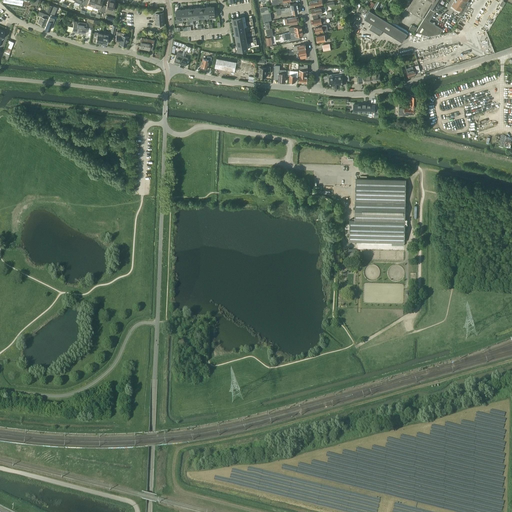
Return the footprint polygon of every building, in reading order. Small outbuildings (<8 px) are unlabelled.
[(100,4),(101,0),(94,0),(93,7),(98,9),(100,4)] [(111,13),(114,0),(112,0),(107,0),(106,6),(105,11),(111,13)] [(412,0),(407,9),(410,11),(422,18),(433,0),(412,0)] [(438,3),(440,0),(434,0),(430,7),(436,11),(444,6),(438,3)] [(454,0),(452,5),(460,10),(458,13),(461,15),(469,2),(466,0),(454,0)] [(297,3),(290,4),(291,7),(280,9),(280,11),(298,8),(297,3)] [(260,8),(261,14),(269,13),(267,6),(260,8)] [(442,29),(429,21),(435,12),(430,9),(415,32),(415,34),(420,36),(421,34),(429,36),(440,34),(442,29)] [(407,33),(369,10),(364,18),(372,23),(369,28),(380,35),(383,30),(402,42),(407,33)] [(48,15),(39,11),(37,15),(40,16),(37,23),(44,25),(48,15)] [(163,12),(155,13),(156,25),(164,24),(163,12)] [(270,13),(262,15),(263,22),(271,20),(270,13)] [(49,16),(44,28),(49,30),(51,26),(53,27),(56,19),(49,16)] [(323,17),(323,18),(318,19),(318,16),(313,17),(314,25),(324,23),(326,22),(325,17),(323,17)] [(73,27),(72,32),(85,34),(86,27),(92,28),(93,22),(87,21),(86,23),(74,21),(73,27)] [(417,28),(412,24),(408,30),(414,33),(417,28)] [(511,25),(490,34),(495,48),(511,41),(511,25)] [(290,32),(283,34),(284,40),(289,39),(289,40),(300,38),(300,35),(303,35),(302,30),(290,32)] [(117,31),(115,41),(120,42),(119,45),(126,46),(127,42),(128,39),(127,39),(128,36),(124,35),(124,33),(117,31)] [(101,43),(103,33),(97,33),(97,32),(95,32),(94,38),(96,39),(95,43),(96,43),(96,42),(101,43)] [(108,34),(103,33),(101,43),(106,44),(107,40),(110,41),(111,35),(108,34)] [(139,44),(139,47),(143,48),(143,49),(149,50),(152,50),(154,40),(141,37),(141,40),(140,40),(139,44)] [(8,40),(3,52),(9,55),(14,42),(8,40)] [(306,49),(293,51),(294,54),(299,53),(299,55),(300,59),(307,58),(306,54),(307,54),(306,49)] [(185,57),(187,51),(184,50),(182,55),(183,56),(182,57),(179,65),(185,67),(188,58),(185,57)] [(179,65),(182,57),(181,56),(182,54),(178,52),(173,63),(179,65)] [(207,59),(203,59),(201,66),(202,67),(202,68),(204,68),(205,67),(207,68),(209,60),(211,60),(212,57),(207,56),(207,59)] [(236,62),(217,58),(215,67),(234,71),(236,62)] [(304,64),(304,67),(299,66),(299,75),(299,82),(307,83),(308,67),(307,67),(307,65),(304,64)] [(279,79),(278,81),(285,81),(286,70),(279,70),(279,65),(275,65),(274,79),(279,79)] [(412,67),(406,68),(407,71),(409,77),(416,75),(414,69),(413,69),(412,67)] [(362,76),(358,76),(359,83),(380,80),(380,78),(380,76),(379,73),(375,74),(374,70),(361,72),(362,76)] [(343,85),(342,75),(329,77),(329,78),(327,78),(328,82),(330,82),(331,87),(335,87),(335,88),(339,87),(339,86),(343,85)] [(399,108),(398,115),(408,115),(408,113),(415,113),(415,106),(417,106),(417,96),(411,95),(410,106),(404,106),(404,108),(399,108)] [(353,104),(353,111),(374,112),(375,105),(365,105),(365,104),(363,103),(363,104),(353,104)] [(404,242),(406,180),(355,179),(355,220),(349,220),(349,241),(404,242)]
